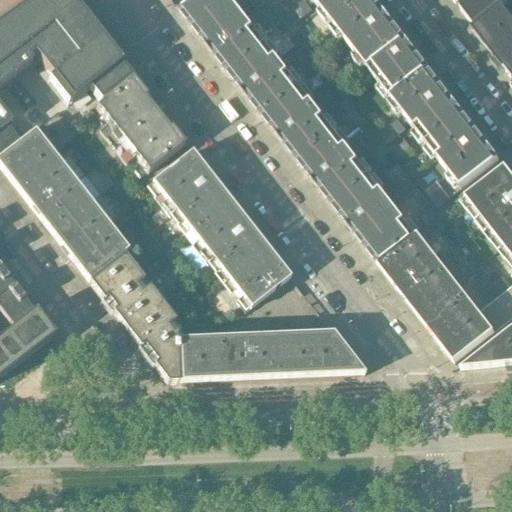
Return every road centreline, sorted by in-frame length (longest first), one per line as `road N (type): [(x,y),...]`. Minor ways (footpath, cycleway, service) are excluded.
road 1 (residential): [(394,351),(120,0)]
road 2 (secondary): [(380,450),(0,462)]
road 3 (residential): [(381,411),(128,419)]
road 4 (residential): [(0,221),(116,373),(128,419)]
road 5 (residential): [(407,0),(511,134)]
road 6 (secondary): [(219,511),(377,505)]
road 7 (residential): [(128,419),(0,423)]
